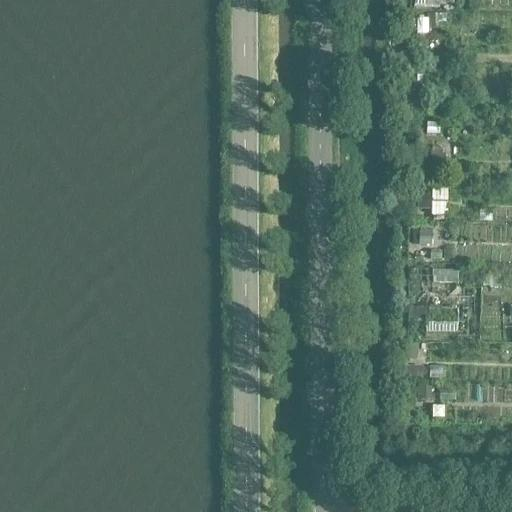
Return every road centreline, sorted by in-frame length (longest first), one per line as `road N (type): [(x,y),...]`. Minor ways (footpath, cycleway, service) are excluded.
road 1 (unclassified): [(331,511),(323,456),(320,0)]
road 2 (tertiary): [(245,0),(249,511)]
